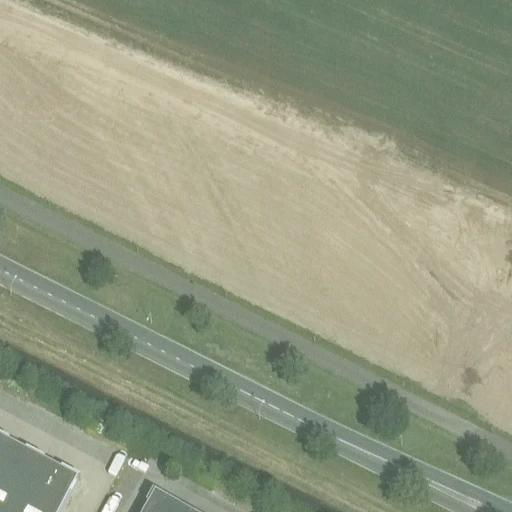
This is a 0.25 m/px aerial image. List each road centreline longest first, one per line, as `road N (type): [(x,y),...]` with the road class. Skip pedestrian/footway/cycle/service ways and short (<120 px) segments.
road 1 (unclassified): [(511,453),(0,194)]
road 2 (unclassified): [(482,511),(0,271)]
